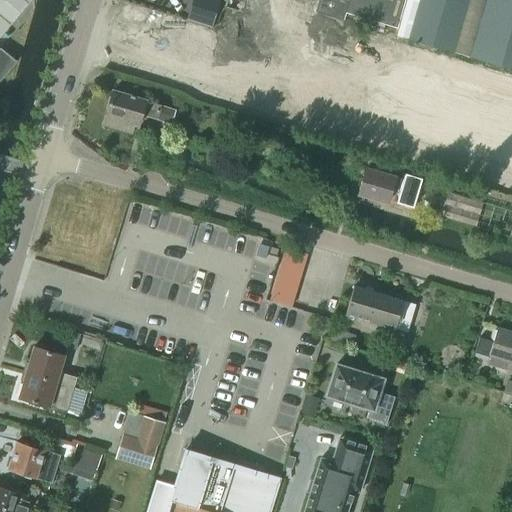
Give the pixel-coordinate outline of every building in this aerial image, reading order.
[(0,0),(0,36),(31,0),(0,0)] [(211,26),(218,0),(192,0),(187,18),(211,26)] [(346,13),(396,27),(404,0),(320,0),(317,11),(344,19),(346,13)] [(511,0),(404,0),(396,27),(394,34),(511,68),(511,0)] [(15,60),(14,59),(0,47),(0,78),(16,60),(15,59),(15,60)] [(170,122),(174,109),(111,90),(101,124),(131,132),(134,124),(137,125),(141,114),(170,122)] [(404,173),(402,179),(366,168),(358,194),(373,199),(373,202),(383,205),(384,202),(387,203),(390,190),(398,193),(396,202),(412,207),(421,178),(404,173)] [(511,211),(447,192),(440,216),(511,237),(511,211)] [(280,260),(302,267),(306,254),(284,248),(280,260)] [(277,273),(298,279),(302,267),(280,260),(277,273)] [(273,286),(294,292),(298,279),(277,273),(273,286)] [(294,292),(273,286),(269,299),(290,305),(294,292)] [(393,329),(402,300),(353,286),(345,314),(393,329)] [(332,328),(328,340),(347,345),(350,333),(332,328)] [(511,332),(496,328),(488,357),(509,363),(507,370),(511,371),(511,332)] [(76,349),(80,334),(70,331),(66,347),(76,349)] [(26,372),(73,386),(76,377),(59,372),(64,355),(33,346),(26,372)] [(335,364),(326,395),(369,408),(366,417),(387,423),(394,396),(379,391),(383,379),(335,364)] [(73,386),(26,372),(18,397),(66,411),(73,386)] [(115,458),(149,468),(163,422),(143,416),(136,438),(122,434),(115,458)] [(37,473),(36,475),(36,477),(36,478),(37,478),(38,478),(39,479),(40,479),(41,479),(42,479),(42,480),(45,480),(45,481),(47,481),(48,481),(50,482),(51,481),(52,479),(53,477),(54,474),(54,473),(55,472),(55,470),(58,463),(58,462),(59,458),(59,456),(60,456),(60,455),(59,455),(59,454),(60,454),(61,455),(63,456),(65,457),(67,457),(67,459),(67,461),(68,464),(68,465),(68,466),(69,467),(68,471),(70,472),(75,475),(76,475),(78,475),(78,476),(79,476),(80,476),(81,477),(82,477),(85,478),(86,478),(86,479),(89,479),(91,479),(92,479),(92,478),(93,478),(93,477),(94,476),(96,471),(98,465),(99,462),(100,461),(100,460),(100,459),(101,455),(101,454),(96,452),(94,451),(93,451),(90,450),(86,449),(82,447),(79,446),(78,446),(77,445),(77,444),(75,443),(72,442),(70,442),(64,440),(62,440),(63,440),(62,441),(60,441),(59,442),(58,442),(56,443),(55,444),(54,445),(54,447),(54,449),(55,450),(55,451),(56,452),(57,452),(56,453),(57,453),(58,454),(53,453),(51,451),(48,451),(47,450),(46,450),(45,450),(43,450),(42,454),(42,455),(42,456),(41,456),(41,457),(41,458),(41,459),(40,460),(40,461),(39,463),(39,464),(38,467),(37,471),(37,473)] [(342,451),(335,449),(331,461),(320,457),(302,511),(346,511),(353,490),(359,492),(367,465),(372,447),(346,440),(342,451)] [(35,477),(43,449),(16,441),(8,469),(35,477)] [(267,511),(279,477),(185,447),(173,485),(156,479),(146,511),(267,511)] [(0,505),(20,511),(25,511),(29,501),(23,499),(25,495),(0,487),(0,505)]
